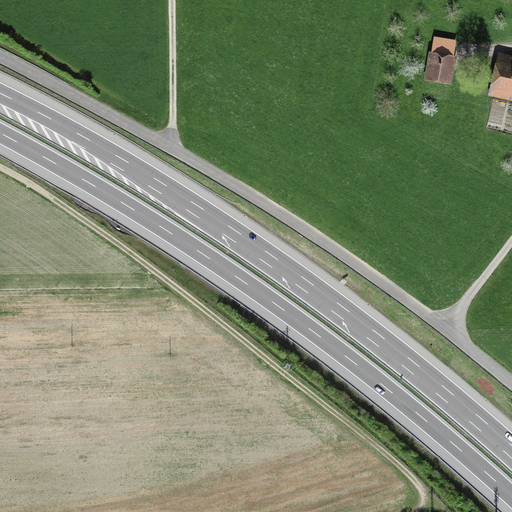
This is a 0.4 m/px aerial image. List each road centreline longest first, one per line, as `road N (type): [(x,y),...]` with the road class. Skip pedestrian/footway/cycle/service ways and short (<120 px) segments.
road 1 (motorway): [(0,133),(234,275),(379,382),(511,496)]
road 2 (motorway): [(511,451),(251,247),(0,93)]
road 3 (unclassified): [(511,382),(271,207),(0,56)]
road 4 (track): [(0,166),(167,280),(385,453),(419,486),(416,511)]
road 5 (track): [(168,146),(172,0)]
